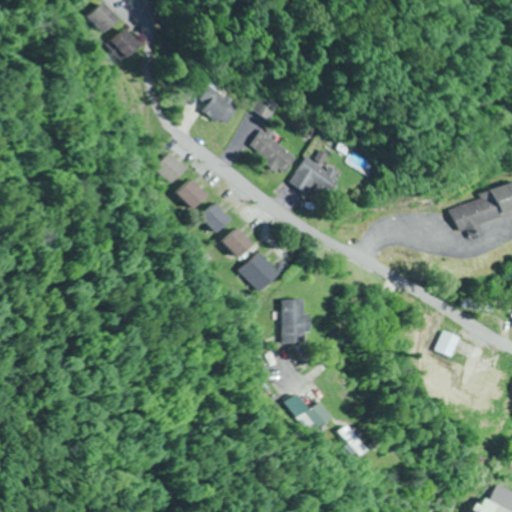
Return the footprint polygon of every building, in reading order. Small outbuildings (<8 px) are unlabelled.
[(88,17),(101,35),(119,22),(106,4),(88,17)] [(140,48),(126,30),(106,46),(120,64),(140,48)] [(228,126),(236,100),(202,90),(198,103),(203,104),(199,117),(228,126)] [(261,131),(246,151),(278,176),(293,156),(261,131)] [(182,170),(166,155),(151,171),(168,186),(182,170)] [(287,185),(304,197),(313,184),(330,196),(341,180),(306,156),(287,185)] [(203,198),(186,181),(172,195),(189,212),(203,198)] [(511,216),(511,187),(485,196),(487,201),(455,211),(462,233),(511,216)] [(226,222),(210,205),(196,219),(212,235),(226,222)] [(218,243),(235,260),(249,246),(232,230),(218,243)] [(276,275),(255,253),(236,272),(257,293),(276,275)] [(305,316),(300,317),(300,301),(280,301),(281,346),(305,345),(305,316)] [(453,359),(460,339),(444,332),(436,352),(453,359)] [(478,362),(461,403),(486,414),(495,393),(487,389),(497,366),(483,360),(486,351),(475,346),(470,359),(478,362)] [(282,371),(273,354),(263,359),(272,376),(282,371)] [(308,415),(321,431),(334,421),(321,404),(308,415)] [(340,434),(360,460),(368,454),(348,428),(340,434)] [(511,511),(511,493),(495,485),(482,511),(511,511)]
